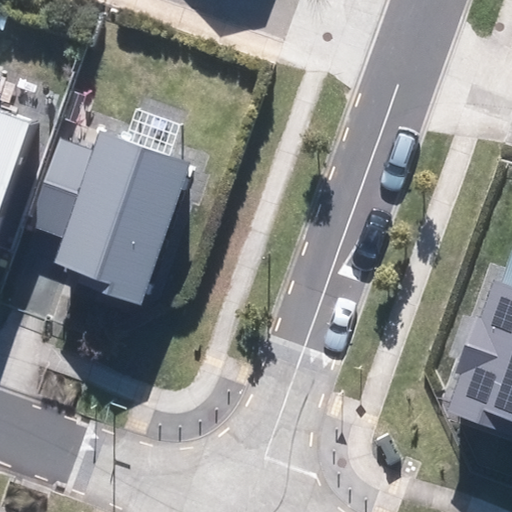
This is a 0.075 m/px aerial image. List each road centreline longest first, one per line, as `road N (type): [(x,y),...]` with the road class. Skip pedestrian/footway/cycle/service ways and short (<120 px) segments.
road 1 (residential): [(409,45),(246,503)]
road 2 (residential): [(0,417),(246,503)]
road 3 (residential): [(285,0),(409,45)]
